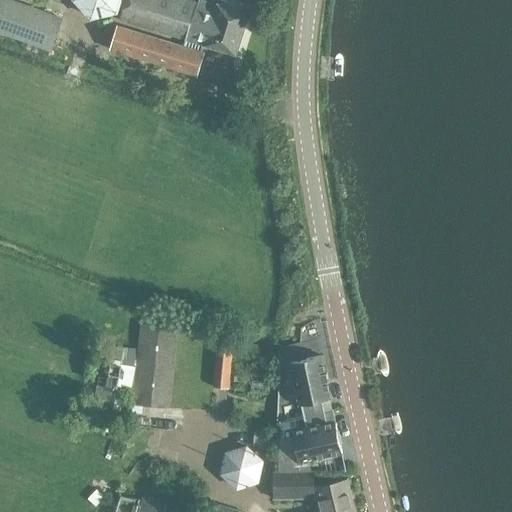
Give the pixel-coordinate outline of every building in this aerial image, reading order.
[(0,0),(0,30),(50,49),(61,19),(8,0),(0,0)] [(73,0),(91,19),(118,13),(122,0),(73,0)] [(187,0),(126,0),(120,19),(131,23),(234,55),(247,15),(216,5),(215,9),(187,0)] [(201,52),(189,48),(156,38),(152,37),(119,26),(112,50),(195,76),(202,53),(201,53),(201,52)] [(140,324),(133,404),(168,408),(176,328),(140,324)] [(215,336),(210,387),(229,389),(234,338),(215,336)] [(301,405),(304,416),(325,412),(322,400),(330,398),(321,355),(290,362),(299,405),(301,405)] [(123,375),(125,363),(111,360),(102,405),(117,408),(121,385),(127,385),(129,376),(123,375)] [(327,424),(325,412),(304,416),(306,428),(292,431),(299,463),(320,458),(321,460),(333,458),(332,455),(342,453),(335,422),(327,424)] [(255,431),(253,446),(265,447),(265,455),(273,456),(275,433),(255,431)] [(224,452),(219,474),(237,490),(259,483),(263,460),(246,445),(224,452)] [(273,472),(274,498),(316,498),(319,511),(354,511),(347,479),(321,485),(321,486),(314,486),(313,472),(273,472)] [(163,511),(165,507),(139,502),(137,511),(163,511)] [(241,511),(212,503),(209,511),(241,511)]
